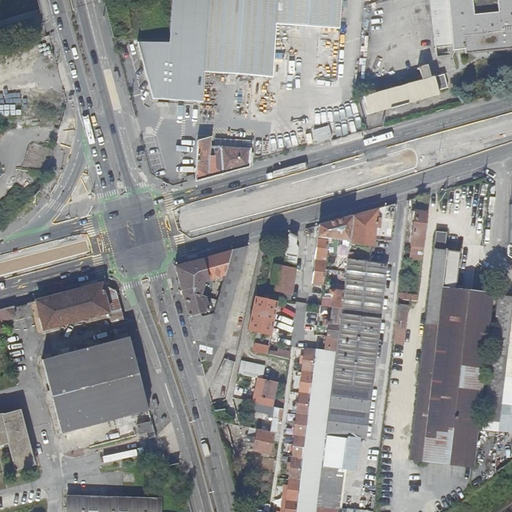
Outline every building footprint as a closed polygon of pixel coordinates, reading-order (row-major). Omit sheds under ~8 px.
[(169,0),(169,44),(137,43),(151,100),(202,103),(204,72),(208,0),(169,0)] [(276,26),(338,31),(339,0),(208,0),(204,72),(248,75),(272,77),(276,26)] [(511,0),(430,0),(435,48),(454,46),(454,51),(464,50),(464,54),(511,49),(511,0)] [(435,92),(445,89),(441,76),(428,79),(425,66),(416,68),(416,69),(415,69),(415,71),(416,71),(419,81),(360,97),(365,115),(436,96),(435,92)] [(210,137),(197,141),(194,182),(220,175),(248,167),(250,146),(249,144),(248,143),(247,143),(235,142),(234,147),(213,146),(213,156),(209,156),(210,137)] [(428,195),(420,197),(419,212),(415,211),(415,214),(412,214),(411,219),(414,219),(410,255),(421,257),(428,195)] [(393,205),(353,216),(350,243),(371,245),(372,240),(375,241),(375,239),(389,241),(393,205)] [(353,216),(319,225),(312,283),(322,284),(328,243),(330,244),(331,239),(339,240),(337,257),(348,259),(350,243),(353,216)] [(296,232),(288,234),(282,266),(278,284),(276,298),(289,300),(290,294),(291,294),(295,269),(295,244),(296,232)] [(408,460),(471,467),(492,293),(455,288),(460,252),(444,250),(446,233),(436,232),(408,460)] [(247,245),(174,266),(193,338),(218,344),(218,345),(247,245)] [(348,259),(337,257),(335,270),(346,271),(348,259)] [(348,259),(346,271),(344,286),(341,308),(337,338),(335,352),(325,432),(365,437),(369,400),(386,265),(348,259)] [(278,284),(282,266),(272,264),(270,279),(271,279),(271,283),(278,284)] [(102,284),(45,298),(41,313),(45,329),(121,307),(117,292),(102,284)] [(333,295),(331,307),(341,308),(344,286),(338,285),(337,290),(330,290),(329,294),(333,295)] [(511,297),(496,295),(480,430),(496,432),(511,297)] [(275,302),(254,297),(247,330),(269,334),(275,302)] [(411,301),(397,299),(393,330),(404,331),(407,306),(411,306),(411,301)] [(0,310),(0,336),(4,336),(0,324),(18,319),(15,306),(0,310)] [(341,308),(331,307),(330,319),(326,319),(325,323),(328,324),(326,337),(328,337),(337,338),(341,308)] [(328,324),(325,323),(318,323),(316,336),(326,337),(328,324)] [(149,409),(129,337),(44,359),(63,432),(149,409)] [(328,337),(326,351),(335,352),(337,338),(328,337)] [(218,344),(193,338),(199,359),(209,362),(218,344)] [(253,344),(252,351),(266,354),(267,346),(261,345),(253,344)] [(268,350),(267,354),(288,359),(290,351),(276,348),(276,352),(268,350)] [(324,434),(325,432),(335,352),(326,351),(304,348),(284,511),(314,511),(316,503),(317,491),(321,464),(324,434)] [(212,385),(208,394),(211,404),(226,401),(227,397),(232,372),(234,365),(223,360),(212,385)] [(265,366),(240,360),(237,374),(259,378),(262,379),(265,366)] [(276,382),(262,379),(259,378),(254,403),(264,405),(273,407),(283,409),(284,399),(273,397),(276,382)] [(254,403),(248,402),(246,408),(263,411),(264,405),(254,403)] [(269,431),(279,434),(283,409),(273,407),(271,418),(271,422),(269,431)] [(22,410),(0,416),(0,444),(10,442),(17,468),(36,463),(22,410)] [(156,434),(153,421),(139,425),(141,434),(147,433),(148,435),(156,434)] [(257,429),(249,427),(247,436),(255,437),(257,429)] [(272,440),(278,441),(279,434),(269,431),(257,429),(255,437),(254,442),(252,449),(269,453),(272,440)] [(321,464),(342,467),(346,437),(324,434),(321,464)] [(317,491),(340,494),(343,468),(342,467),(321,464),(317,491)] [(317,491),(316,503),(339,506),(340,494),(317,491)] [(157,511),(158,498),(69,495),(68,511),(157,511)]
